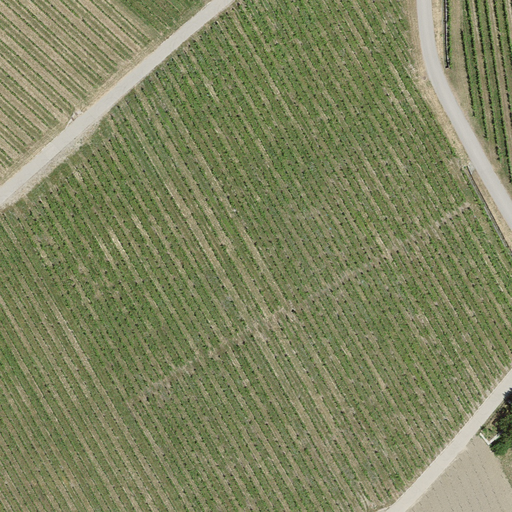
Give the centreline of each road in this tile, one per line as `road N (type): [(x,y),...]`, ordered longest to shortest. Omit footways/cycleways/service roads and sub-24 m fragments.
road 1 (track): [(225,0),(0,195)]
road 2 (residential): [(425,0),(436,73),(511,216)]
road 3 (track): [(511,384),(395,511)]
